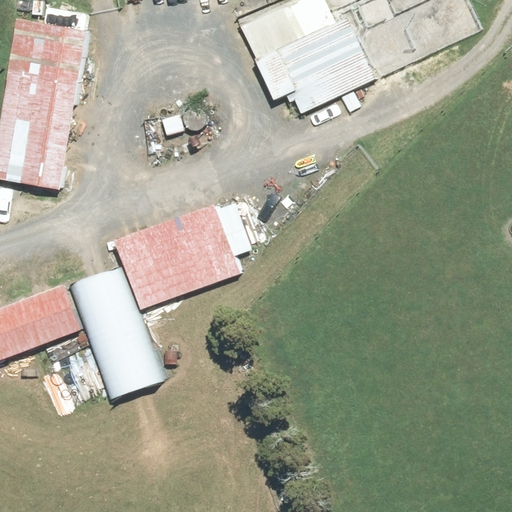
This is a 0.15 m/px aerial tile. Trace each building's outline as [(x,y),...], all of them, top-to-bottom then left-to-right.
[(333,24),(321,0),(265,0),(232,15),(272,101),(284,96),(296,115),(370,81),(342,20),(333,24)] [(91,29),(16,18),(0,118),(0,178),(65,189),(91,29)] [(213,212),(117,240),(138,310),(233,280),(213,212)] [(155,387),(116,267),(67,283),(106,403),(155,387)] [(66,286),(0,309),(0,359),(82,331),(66,286)]
